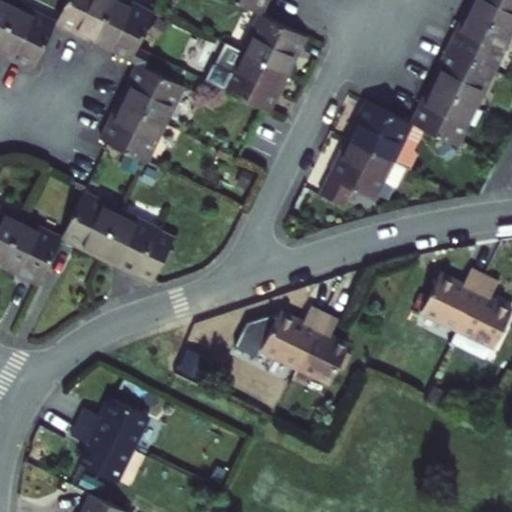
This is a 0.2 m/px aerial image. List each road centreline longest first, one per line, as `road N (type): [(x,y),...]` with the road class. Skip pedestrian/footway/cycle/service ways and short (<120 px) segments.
road 1 (residential): [(262,271),(261,214),(361,11),(340,0)]
road 2 (residential): [(262,271),(386,232),(511,211)]
road 3 (residential): [(39,375),(105,326),(262,271)]
